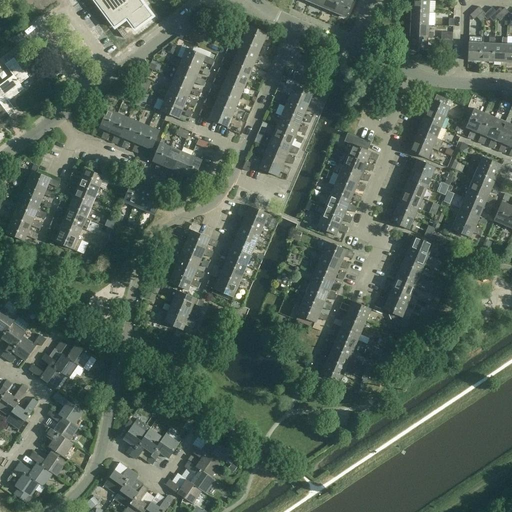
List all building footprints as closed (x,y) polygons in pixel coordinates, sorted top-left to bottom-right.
[(139,0),(94,0),(114,27),(126,18),(135,29),(152,17),(139,0)] [(311,0),(310,3),(323,8),(326,0),(311,0)] [(326,0),(323,8),(334,13),(339,0),(326,0)] [(353,1),(350,0),(339,0),(334,13),(346,18),(353,1)] [(410,0),(410,12),(429,13),(429,0),(410,0)] [(485,13),(483,11),(479,6),(469,15),(474,20),(476,17),(480,22),(485,18),(482,16),(485,13)] [(487,20),(489,17),(494,22),(497,19),(495,16),(502,10),(500,8),(496,12),(492,7),(485,13),(482,16),(485,18),(487,20)] [(504,8),(502,10),(495,16),(497,19),(499,21),(509,12),(504,8)] [(428,25),(429,13),(410,12),(410,24),(428,25)] [(428,33),(428,25),(410,24),(409,37),(428,38),(433,38),(433,33),(428,33)] [(248,25),(243,36),(262,44),(267,34),(248,25)] [(240,35),(242,29),(236,27),(234,32),(240,35)] [(123,38),(128,35),(122,28),(118,31),(123,38)] [(258,55),(262,44),(243,36),(241,41),(238,39),(232,37),(229,43),(239,47),(258,55)] [(427,46),(428,38),(409,37),(408,50),(432,51),(432,46),(427,46)] [(489,43),(481,43),(481,62),(493,62),(494,44),(495,37),(489,37),(489,43)] [(506,63),(507,44),(507,38),(502,38),(502,44),(494,44),(493,62),(506,63)] [(452,40),(440,40),(439,48),(451,48),(452,40)] [(467,61),(481,62),(481,43),(468,42),(467,61)] [(175,54),(178,48),(171,46),(169,52),(175,54)] [(66,53),(70,57),(76,50),(72,47),(66,53)] [(254,65),(258,55),(239,47),(237,51),(233,50),(227,47),(225,53),(231,55),(234,57),(254,65)] [(186,48),(181,59),(201,67),(203,62),(206,63),(212,66),(214,60),(209,57),(206,56),(186,48)] [(0,103),(11,117),(17,112),(8,101),(24,89),(20,84),(29,77),(23,70),(31,64),(21,52),(5,64),(13,75),(0,84),(0,103)] [(249,75),(254,65),(234,57),(232,62),(229,60),(223,58),(220,63),(230,67),(249,75)] [(197,77),(201,67),(181,59),(177,69),(197,77)] [(245,86),(249,75),(230,67),(228,72),(219,68),(216,73),(226,77),(245,86)] [(194,82),(198,84),(203,86),(206,81),(200,79),(197,77),(177,69),(173,79),(192,87),(194,82)] [(241,96),(245,86),(226,77),(224,82),(214,78),(212,84),(221,88),(241,96)] [(188,98),(192,87),(173,79),(168,90),(188,98)] [(294,85),(289,96),(309,104),(311,99),(318,102),(321,96),(313,93),(294,85)] [(236,106),(241,96),(221,88),(219,92),(216,91),(210,88),(207,94),(213,97),(217,98),(236,106)] [(199,97),(201,91),(196,89),(193,94),(199,97)] [(183,108),(188,98),(168,90),(164,100),(183,108)] [(430,98),(426,110),(445,118),(449,108),(452,101),(436,95),(434,100),(430,98)] [(311,105),(309,104),(289,96),(285,106),(304,115),(306,110),(308,111),(314,113),(316,107),(311,105)] [(232,117),(236,106),(217,98),(215,103),(206,99),(203,104),(209,107),(212,108),(232,117)] [(178,119),(183,108),(164,100),(159,111),(178,119)] [(0,129),(0,130),(0,129),(0,125),(11,117),(0,103),(0,129)] [(300,125),(304,115),(285,106),(284,108),(280,117),(300,125)] [(208,119),(227,127),(232,117),(212,108),(210,114),(207,112),(201,110),(199,115),(204,118),(208,119)] [(476,133),(484,113),(473,108),(465,128),(471,130),(470,132),(467,138),(473,140),(476,133)] [(109,133),(118,113),(107,109),(99,128),(109,133)] [(441,128),(445,118),(426,110),(424,115),(416,111),(413,117),(417,119),(421,120),(441,128)] [(128,118),(118,113),(109,133),(120,137),(128,118)] [(486,137),(495,117),(484,113),(476,133),(481,135),(478,142),(483,145),(486,137)] [(295,135),(300,125),(280,117),(276,127),(295,135)] [(497,141),(505,122),(495,117),(486,137),(493,140),(492,142),(490,141),(488,147),(494,149),(496,143),(497,141)] [(128,118),(120,137),(130,142),(138,122),(128,118)] [(421,120),(417,130),(436,139),(441,128),(421,120)] [(149,126),(138,122),(130,142),(135,144),(132,152),(138,154),(141,146),(140,146),(149,126)] [(507,146),(511,133),(511,124),(505,122),(497,141),(501,143),(498,151),(504,153),(507,146)] [(140,146),(141,146),(151,151),(160,131),(149,126),(140,146)] [(291,145),(295,135),(276,127),(272,137),(291,146),(291,145)] [(417,130),(412,141),(432,149),(436,139),(417,130)] [(106,141),(109,135),(103,133),(101,138),(106,141)] [(376,161),(379,155),(371,152),(367,150),(370,143),(353,136),(347,134),(344,141),(351,144),(347,154),(366,163),(368,158),(376,161)] [(289,151),(291,152),(296,154),(299,149),(291,145),(291,146),(272,137),(267,148),(287,156),(289,151)] [(428,160),(432,149),(412,141),(410,146),(403,143),(400,148),(406,151),(408,151),(428,160)] [(160,142),(151,162),(157,164),(155,167),(153,173),(159,175),(161,170),(162,167),(170,147),(160,142)] [(181,151),(170,147),(162,167),(172,171),(181,151)] [(294,159),(287,156),(267,148),(263,158),(282,166),(284,161),(292,165),(294,159)] [(191,156),(181,151),(172,171),(178,173),(176,176),(182,179),(183,175),(191,156)] [(369,163),(366,163),(347,154),(342,165),(362,173),(364,168),(366,169),(372,172),(374,166),(369,163)] [(194,180),(202,160),(191,156),(183,175),(188,178),(187,181),(184,186),(190,189),(192,183),(193,180),(194,180)] [(499,170),(501,171),(507,174),(509,168),(501,165),(482,156),(477,167),(497,176),(497,175),(499,170)] [(284,167),(282,166),(263,158),(258,169),(278,177),(280,172),(282,172),(288,175),(290,169),(284,167)] [(436,167),(416,159),(412,170),(431,178),(436,167)] [(243,169),(248,172),(252,164),(246,162),(243,169)] [(358,183),(359,179),(367,182),(370,176),(362,173),(342,165),(338,175),(358,183)] [(477,167),(473,178),(492,186),(494,181),(502,184),(504,179),(497,175),(497,176),(477,167)] [(76,178),(80,179),(100,187),(104,176),(84,168),(82,173),(74,170),(71,176),(76,178)] [(49,184),(52,186),(58,188),(60,182),(55,180),(51,179),(32,170),(27,181),(47,190),(47,189),(49,184)] [(427,188),(431,178),(412,170),(407,180),(427,188)] [(169,180),(171,174),(166,172),(163,178),(169,180)] [(365,187),(358,183),(338,175),(333,185),(353,194),(355,189),(363,192),(365,187)] [(473,178),(468,188),(488,196),(491,189),(493,190),(492,192),(498,195),(500,189),(492,186),(473,178)] [(95,198),(100,187),(80,179),(78,184),(75,183),(69,180),(67,186),(72,188),(75,190),(95,198)] [(422,199),(427,188),(407,180),(405,185),(397,182),(395,187),(403,191),(403,190),(422,199)] [(45,195),(48,196),(53,199),(56,193),(47,189),(47,190),(27,181),(23,191),(42,200),(45,195)] [(134,207),(142,187),(131,182),(123,202),(134,207)] [(349,204),(353,194),(333,185),(329,196),(349,204)] [(152,191),(142,187),(134,207),(144,211),(152,191)] [(496,199),(488,196),(468,188),(464,198),(483,207),(484,206),(486,202),(493,205),(496,199)] [(91,208),(95,198),(75,190),(73,194),(70,193),(65,191),(62,196),(68,199),(71,200),(91,208)] [(418,209),(422,199),(403,190),(403,191),(401,196),(393,192),(390,198),(398,201),(418,209)] [(42,200),(23,191),(18,202),(38,210),(42,200)] [(152,191),(144,211),(155,215),(163,196),(152,191)] [(504,194),(502,199),(508,202),(510,196),(504,194)] [(344,214),(349,204),(329,196),(325,206),(344,214)] [(491,210),(484,206),(483,207),(464,198),(459,209),(479,217),(481,212),(489,215),(491,210)] [(87,218),(91,208),(71,200),(69,205),(66,203),(60,201),(58,207),(64,209),(67,210),(87,218)] [(413,219),(418,209),(398,201),(396,206),(389,202),(386,208),(394,211),(413,219)] [(34,220),(38,210),(18,202),(14,212),(34,220)] [(504,226),(511,206),(501,202),(493,221),(504,226)] [(268,214),(249,206),(246,211),(239,208),(236,214),(244,217),(264,225),(268,214)] [(340,224),(342,220),(350,223),(352,218),(344,214),(325,206),(320,216),(340,225),(340,224)] [(475,227),(479,217),(459,209),(455,219),(475,227)] [(91,220),(87,218),(67,210),(65,215),(62,214),(56,211),(54,217),(62,221),(63,220),(82,229),(87,231),(91,220)] [(389,222),(409,230),(413,219),(394,211),(389,222)] [(34,220),(14,212),(9,222),(29,231),(31,226),(40,230),(43,224),(34,220)] [(348,228),(340,224),(340,225),(320,216),(320,217),(316,215),(312,225),(316,227),(335,236),(338,230),(345,234),(348,228)] [(259,235),(264,225),(244,217),(242,221),(234,218),(232,224),(240,227),(259,235)] [(482,230),(475,227),(455,219),(450,230),(470,238),(472,233),(480,236),(482,230)] [(55,230),(58,231),(82,241),(82,240),(78,239),(82,229),(63,220),(62,221),(61,225),(57,224),(52,221),(49,227),(55,230)] [(33,232),(29,231),(9,222),(5,233),(25,242),(27,236),(30,238),(36,240),(38,234),(33,232)] [(240,227),(238,232),(230,229),(228,234),(235,238),(235,237),(255,246),(259,235),(240,227)] [(210,238),(198,233),(191,230),(186,241),(205,249),(206,249),(208,244),(215,247),(218,242),(210,238)] [(56,236),(53,235),(47,232),(45,238),(50,240),(77,252),(82,241),(58,231),(56,236)] [(411,242),(409,241),(403,239),(401,244),(408,247),(409,247),(428,255),(433,245),(413,236),(411,242)] [(251,256),(255,246),(235,237),(235,238),(233,242),(226,239),(223,245),(231,248),(251,256)] [(213,252),(206,249),(205,249),(186,241),(182,251),(201,259),(203,254),(206,255),(211,257),(213,252)] [(342,261),(344,256),(346,256),(352,259),(354,253),(348,251),(327,242),(322,253),(342,261)] [(407,252),(405,251),(399,249),(397,254),(404,258),(404,257),(424,266),(428,255),(409,247),(408,247),(407,252)] [(231,248),(229,252),(222,249),(219,255),(227,258),(246,266),(251,256),(231,248)] [(197,270),(197,269),(201,259),(182,251),(177,262),(197,270)] [(349,264),(342,261),(322,253),(318,263),(338,271),(340,266),(347,269),(349,264)] [(400,268),(420,276),(424,266),(404,257),(404,258),(402,262),(395,259),(392,265),(400,268)] [(222,268),(242,277),(246,266),(227,258),(225,263),(217,260),(215,265),(222,268)] [(197,270),(177,262),(173,272),(192,280),(195,275),(202,278),(205,273),(197,269),(197,270)] [(335,277),(338,271),(318,263),(314,273),(333,282),(333,281),(335,277)] [(238,287),(242,277),(222,268),(218,279),(238,287)] [(415,286),(420,276),(400,268),(398,273),(390,269),(388,275),(395,278),(396,278),(415,286)] [(200,283),(192,280),(173,272),(168,283),(188,291),(190,285),(198,289),(200,283)] [(340,272),(337,277),(343,280),(345,274),(340,272)] [(335,282),(333,281),(333,282),(314,273),(309,283),(329,292),(331,287),(338,290),(341,284),(335,282)] [(411,297),(415,286),(396,278),(395,278),(393,283),(386,280),(384,285),(391,288),(411,297)] [(211,289),(213,290),(233,298),(238,287),(218,279),(216,284),(208,281),(205,289),(210,291),(211,289)] [(336,295),(329,292),(309,283),(305,294),(324,302),(326,297),(334,300),(336,295)] [(379,296),(387,299),(406,307),(411,297),(391,288),(389,293),(381,290),(379,296)] [(176,290),(172,301),(191,309),(193,304),(201,307),(204,302),(196,298),(176,290)] [(332,305),(324,302),(305,294),(300,304),(320,312),(322,307),(330,311),(332,305)] [(199,312),(191,309),(172,301),(166,299),(162,309),(167,312),(187,320),(189,315),(197,318),(199,312)] [(402,318),(406,307),(387,299),(382,310),(402,318)] [(339,309),(347,312),(366,320),(371,309),(351,301),(349,306),(341,303),(339,309)] [(384,304),(383,303),(377,301),(374,309),(381,312),(384,304)] [(17,316),(22,310),(12,302),(7,309),(17,316)] [(322,313),(320,312),(300,304),(296,315),(315,323),(318,318),(320,319),(326,321),(328,316),(322,313)] [(12,323),(13,323),(17,317),(16,317),(15,318),(2,310),(4,308),(3,307),(0,311),(0,340),(2,338),(1,338),(12,323)] [(185,325),(187,326),(192,328),(195,323),(187,320),(167,312),(163,322),(182,330),(185,325)] [(362,330),(366,320),(347,312),(345,316),(337,313),(335,319),(340,321),(342,322),(362,330)] [(358,341),(362,330),(342,322),(340,327),(333,324),(330,329),(338,332),(358,341)] [(23,336),(27,330),(25,332),(13,323),(12,323),(1,338),(2,338),(9,343),(5,350),(1,355),(7,359),(10,354),(12,351),(23,336)] [(353,351),(358,341),(338,332),(336,337),(328,334),(326,340),(334,343),(353,351)] [(41,347),(47,339),(39,334),(33,343),(23,336),(12,351),(25,361),(37,344),(41,347)] [(78,365),(84,369),(83,367),(91,355),(93,356),(94,356),(76,344),(73,349),(61,341),(55,349),(63,354),(67,357),(78,365)] [(349,361),(353,351),(334,343),(332,348),(324,344),(322,350),(329,353),(349,361)] [(325,363),(345,372),(349,361),(329,353),(327,358),(320,355),(317,360),(325,364),(325,363)] [(16,357),(10,354),(7,359),(12,363),(16,357)] [(51,358),(46,354),(42,359),(49,365),(50,364),(54,367),(65,375),(71,380),(71,379),(69,378),(78,365),(67,357),(63,354),(57,362),(51,358)] [(90,371),(98,360),(93,356),(85,368),(90,371)] [(340,382),(345,372),(325,363),(325,364),(323,368),(315,365),(313,371),(340,382)] [(56,388),(65,375),(54,367),(50,364),(49,365),(44,372),(37,368),(38,368),(32,364),(28,370),(57,390),(58,389),(56,388)] [(0,400),(3,396),(3,395),(6,391),(11,384),(6,380),(2,386),(0,389),(0,400)] [(14,397),(6,391),(3,395),(3,396),(0,400),(0,410),(8,416),(16,405),(17,405),(20,401),(19,401),(28,389),(22,385),(14,397)] [(64,406),(58,414),(62,417),(74,425),(83,412),(85,413),(67,401),(56,392),(52,398),(64,406)] [(24,410),(17,405),(16,405),(8,416),(4,422),(6,420),(18,429),(17,431),(18,432),(30,414),(34,408),(38,402),(32,398),(24,410)] [(53,430),(69,441),(78,428),(79,429),(80,429),(74,425),(62,417),(58,414),(56,413),(51,409),(47,414),(52,418),(59,422),(53,430)] [(123,439),(136,448),(136,449),(139,444),(147,433),(134,424),(135,422),(135,421),(123,439)] [(42,430),(47,434),(51,429),(46,425),(42,430)] [(151,427),(147,433),(139,444),(136,449),(136,448),(134,450),(130,456),(136,460),(140,454),(144,448),(152,453),(156,449),(155,449),(163,438),(162,438),(150,429),(151,427)] [(216,461),(225,448),(227,450),(228,449),(198,428),(197,429),(198,429),(194,435),(200,439),(200,438),(206,443),(201,450),(201,451),(205,454),(205,453),(216,461)] [(75,445),(69,441),(53,430),(51,429),(47,434),(45,436),(52,441),(48,447),(65,459),(66,458),(64,457),(73,444),(75,445)] [(169,459),(175,449),(181,441),(180,441),(179,443),(166,434),(168,432),(167,431),(162,438),(163,438),(155,449),(156,449),(152,453),(147,461),(152,465),(156,459),(160,453),(169,459)] [(201,459),(196,466),(195,467),(199,470),(200,469),(211,477),(220,464),(222,466),(223,465),(216,461),(205,453),(205,454),(201,451),(201,450),(193,445),(189,451),(201,459)] [(130,456),(134,450),(129,447),(125,452),(130,456)] [(53,473),(52,473),(58,478),(59,477),(57,476),(66,463),(68,465),(68,464),(50,452),(45,460),(39,456),(33,452),(29,457),(37,463),(37,462),(41,465),(53,473)] [(202,491),(208,495),(208,494),(206,493),(215,480),(217,482),(218,481),(211,477),(200,469),(199,470),(195,467),(196,466),(188,461),(184,467),(196,475),(191,482),(190,483),(202,491)] [(43,486),(52,473),(53,473),(41,465),(37,462),(37,463),(32,470),(20,462),(16,468),(28,476),(39,484),(45,488),(45,487),(43,486)] [(30,497),(39,484),(28,476),(16,468),(12,473),(20,478),(14,486),(17,489),(13,494),(27,504),(32,498),(30,497)] [(129,477),(133,471),(128,468),(124,473),(129,477)] [(128,479),(114,470),(102,487),(104,485),(116,494),(117,495),(125,484),(128,479)] [(135,481),(136,479),(139,475),(133,471),(129,477),(128,479),(125,484),(130,487),(135,481)] [(193,503),(202,491),(190,483),(191,482),(187,479),(181,488),(175,483),(169,479),(165,485),(194,505),(195,505),(193,503)] [(130,487),(125,484),(117,495),(116,494),(112,500),(113,501),(114,499),(127,508),(135,497),(136,497),(139,493),(138,492),(130,487)] [(143,485),(138,492),(139,493),(136,497),(135,497),(127,508),(123,511),(143,511),(148,506),(141,500),(149,489),(143,485)] [(167,495),(165,499),(163,501),(164,501),(159,507),(151,501),(148,506),(143,511),(163,511),(173,499),(167,495)] [(92,509),(92,508),(99,502),(94,497),(86,503),(92,509)]
